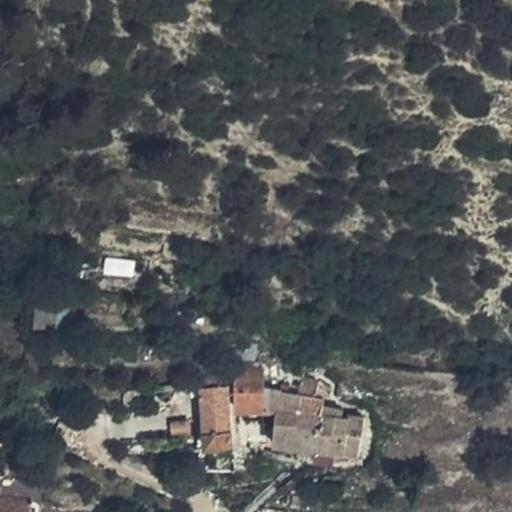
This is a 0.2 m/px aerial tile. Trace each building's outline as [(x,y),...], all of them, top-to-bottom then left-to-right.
[(53,147),(80,152),(88,111),(61,105),(53,147)] [(87,154),(80,152),(53,147),(49,168),(83,176),(87,154)] [(37,247),(35,269),(41,270),(66,275),(88,279),(90,255),(68,247),(37,247)] [(63,320),(66,275),(41,270),(37,319),(63,320)] [(231,341),(216,340),(197,342),(198,356),(232,353),(231,341)] [(267,370),(237,371),(238,384),(239,408),(280,406),(282,393),(282,389),(268,385),(267,370)] [(306,374),(303,388),(316,391),(318,380),(306,374)] [(235,440),(231,385),(202,386),(209,442),(225,443),(235,440)] [(413,399),(413,390),(393,388),(393,397),(413,399)] [(282,393),(280,406),(278,444),(304,447),(320,448),(324,412),(326,412),(325,408),(324,405),(322,402),(320,400),(317,399),(314,398),(282,393)] [(330,405),(324,405),(325,408),(326,412),(350,415),(366,417),(355,413),(330,405)] [(354,406),(330,405),(355,413),(354,406)] [(337,461),(342,461),(344,461),(345,460),(347,460),(348,459),(349,459),(351,459),(352,458),(353,458),(354,452),(362,453),(365,433),(348,432),(350,415),(326,412),(324,412),(320,448),(319,456),(318,459),(337,461)] [(366,417),(350,415),(348,432),(365,433),(366,417)] [(303,454),(319,456),(320,448),(304,447),(303,454)] [(0,511),(32,511),(33,502),(0,498),(0,511)]
